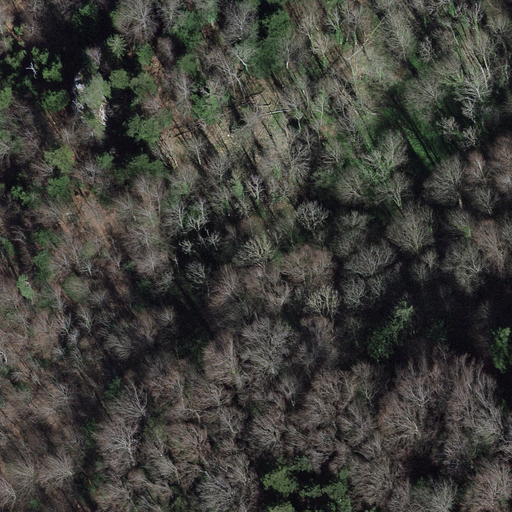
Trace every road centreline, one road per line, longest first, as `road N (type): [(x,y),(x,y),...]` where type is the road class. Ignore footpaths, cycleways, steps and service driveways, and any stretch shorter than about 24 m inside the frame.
road 1 (track): [(382,67),(219,319)]
road 2 (track): [(511,43),(451,95),(420,95),(382,67),(372,0)]
